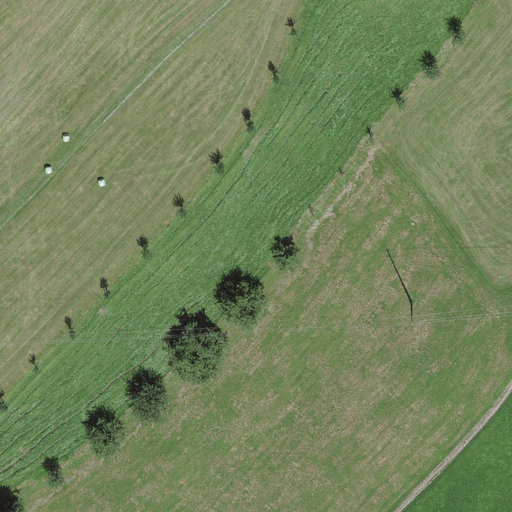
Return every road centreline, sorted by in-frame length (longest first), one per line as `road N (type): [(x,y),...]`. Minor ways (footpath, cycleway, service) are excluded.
road 1 (track): [(239,0),(0,235)]
road 2 (track): [(511,395),(405,511)]
